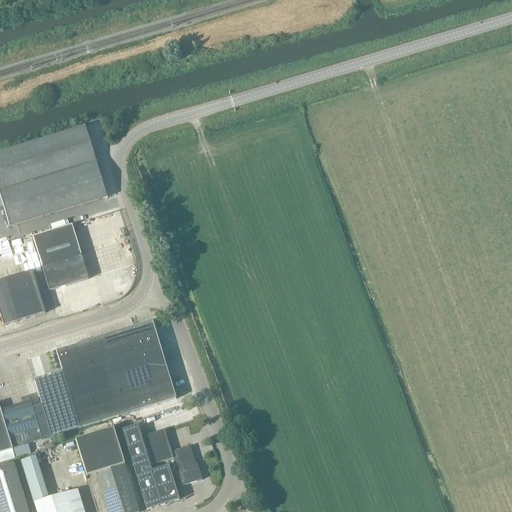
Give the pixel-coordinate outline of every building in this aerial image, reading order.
[(85,128),(0,153),(0,197),(3,207),(10,228),(107,198),(85,128)] [(72,225),(33,237),(49,290),(88,278),(72,225)] [(0,280),(0,314),(3,326),(45,313),(32,271),(0,280)] [(61,295),(76,290),(74,284),(59,288),(61,295)] [(62,372),(80,429),(176,400),(153,322),(56,352),(62,372)] [(80,429),(62,372),(34,381),(42,406),(51,438),(80,429)] [(17,459),(31,454),(28,445),(42,440),(39,429),(29,397),(22,399),(23,404),(2,411),(14,449),(17,459)] [(0,453),(13,450),(0,408),(0,453)] [(209,483),(191,423),(141,437),(152,472),(169,466),(179,500),(204,492),(208,490),(209,486),(209,483)] [(138,426),(122,431),(147,510),(179,500),(169,466),(152,472),(141,437),(138,426)] [(92,475),(96,474),(107,511),(139,511),(125,465),(114,428),(76,440),(87,477),(92,475)] [(48,446),(53,444),(50,432),(45,433),(48,446)] [(39,456),(21,460),(26,488),(30,487),(32,496),(47,493),(39,456)] [(28,511),(14,464),(0,468),(0,511),(28,511)] [(85,475),(77,476),(79,490),(86,489),(85,475)] [(73,511),(68,493),(34,503),(36,511),(73,511)]
